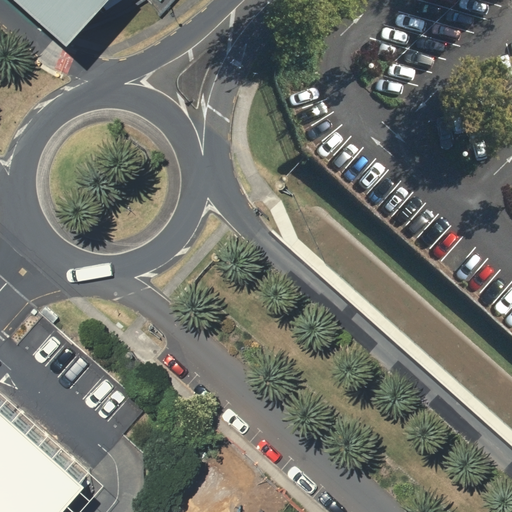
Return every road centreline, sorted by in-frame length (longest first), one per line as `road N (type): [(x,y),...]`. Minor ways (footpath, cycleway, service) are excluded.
road 1 (residential): [(202,175),(188,232),(143,270),(85,275),(37,247),(13,200),(21,140),(63,97),(110,87)]
road 2 (residential): [(269,0),(237,50),(202,175)]
road 3 (residential): [(110,87),(247,0)]
road 4 (residential): [(110,87),(138,92),(183,123),(202,175)]
